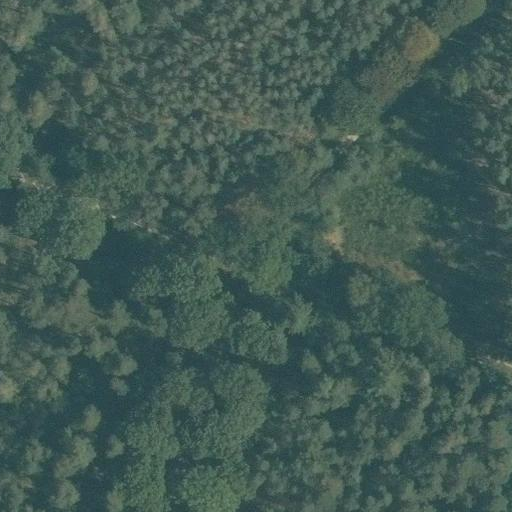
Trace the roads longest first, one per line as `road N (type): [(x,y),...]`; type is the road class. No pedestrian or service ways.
road 1 (track): [(466,0),(235,248),(165,511)]
road 2 (track): [(511,362),(0,155)]
